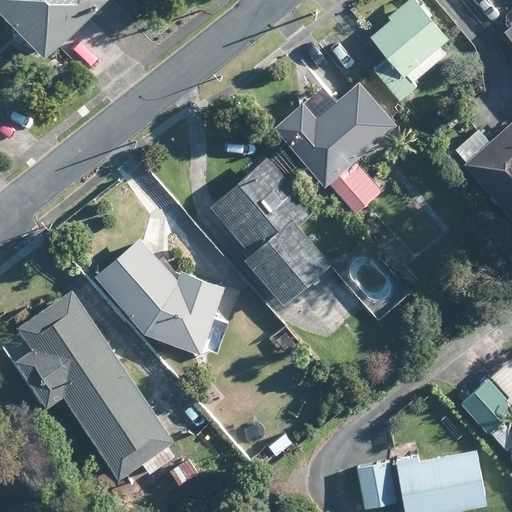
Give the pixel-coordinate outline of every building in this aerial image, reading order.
[(0,0),(0,20),(37,59),(55,42),(90,8),(97,0),(0,0)] [(404,71),(445,35),(416,0),(415,0),(410,0),(371,33),(369,34),(388,57),(374,69),(398,97),(414,83),(404,71)] [(511,22),(509,26),(503,30),(511,40),(511,22)] [(389,122),(392,120),(356,78),(351,83),(334,97),(321,82),(314,88),(308,93),(300,100),(273,125),(323,181),(352,154),(389,122)] [(511,118),(485,142),(462,162),(490,193),(489,195),(494,201),(496,199),(511,217),(511,118)] [(281,297),(326,258),(293,219),(308,207),(264,155),(214,198),(208,203),(248,249),(242,253),(281,297)] [(353,209),(356,208),(380,186),(354,157),(328,180),(353,209)] [(393,233),(373,211),(370,208),(362,215),(357,220),(380,244),(393,233)] [(162,263),(142,239),(137,235),(94,273),(145,330),(199,348),(201,344),(215,349),(226,318),(211,312),(221,281),(194,272),(179,267),(176,278),(162,263)] [(383,249),(392,259),(400,251),(392,242),(383,249)] [(141,393),(117,357),(71,288),(16,325),(31,348),(15,358),(45,403),(61,393),(116,473),(140,458),(148,470),(173,453),(164,442),(171,437),(141,393)] [(403,343),(411,352),(419,346),(411,336),(403,343)] [(511,357),(509,354),(476,383),(463,394),(459,399),(486,430),(488,428),(511,408),(511,409),(511,448),(508,452),(511,456),(511,357)] [(403,511),(420,511),(484,500),(474,447),(418,457),(417,453),(394,457),(403,511)] [(169,468),(178,481),(196,470),(187,455),(169,468)] [(361,493),(363,504),(395,498),(388,461),(356,467),(358,479),(361,493)]
